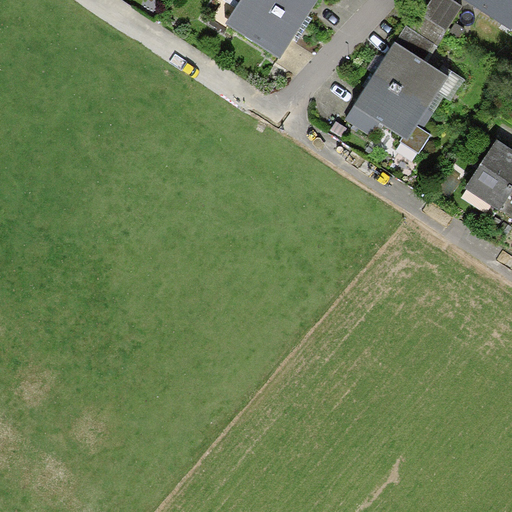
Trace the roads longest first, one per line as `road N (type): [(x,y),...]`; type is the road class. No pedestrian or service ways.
road 1 (residential): [(277,117),(511,271)]
road 2 (residential): [(93,0),(277,117)]
road 3 (residential): [(386,0),(277,117)]
